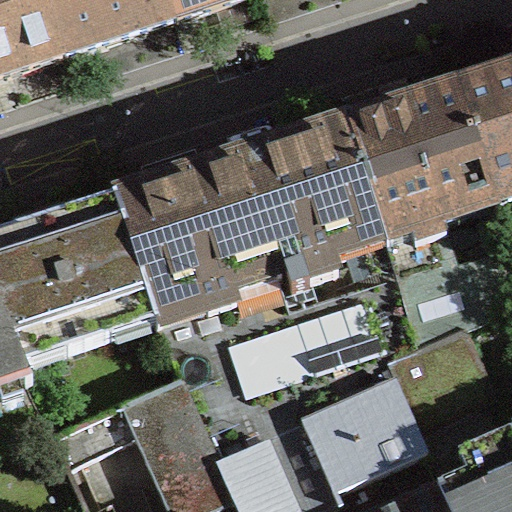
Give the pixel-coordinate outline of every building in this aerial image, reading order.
[(0,0),(0,82),(65,61),(45,0),(0,0)] [(176,25),(167,0),(45,0),(65,61),(176,25)] [(167,0),(176,25),(251,0),(167,0)] [(511,72),(457,90),(491,194),(511,187),(511,72)] [(386,114),(349,126),(383,230),(389,247),(390,251),(399,281),(420,352),(466,332),(479,326),(511,311),(511,268),(509,255),(456,272),(443,231),(438,214),(492,196),(491,194),(457,90),(419,103),(419,102),(386,113),(386,114)] [(338,277),(329,248),(383,230),(349,126),(310,139),(309,138),(271,151),(272,151),(239,161),(273,266),(297,258),(307,287),(338,277)] [(169,349),(164,351),(180,386),(236,511),(329,511),(340,507),(335,496),(379,477),(426,456),(419,441),(386,367),(420,352),(399,281),(364,293),(364,291),(359,293),(359,294),(356,295),(356,297),(316,310),(316,308),(313,309),(314,310),(301,314),(300,313),(293,315),(293,316),(292,316),(291,316),(290,316),(289,316),(288,315),(287,315),(287,314),(286,314),(286,313),(286,312),(276,284),(279,283),(273,266),(239,161),(116,201),(153,314),(154,317),(201,302),(206,319),(207,320),(234,311),(235,315),(236,316),(236,317),(236,318),(236,319),(236,321),(236,322),(235,323),(235,324),(234,325),(234,326),(233,327),(232,328),(231,328),(230,329),(229,330),(228,330),(227,328),(222,330),(223,331),(169,349)] [(113,342),(109,328),(153,314),(116,201),(77,214),(78,218),(14,239),(12,235),(0,239),(0,318),(17,358),(60,344),(65,357),(113,342)] [(26,389),(30,387),(17,358),(0,318),(0,396),(0,397),(0,396),(0,393),(25,385),(26,389)] [(494,396),(466,332),(420,352),(386,367),(419,441),(497,402),(494,396)] [(236,511),(180,386),(54,442),(68,474),(71,472),(136,443),(166,511),(236,511)] [(511,511),(511,457),(441,489),(450,511),(511,511)] [(450,511),(441,489),(388,511),(450,511)]
